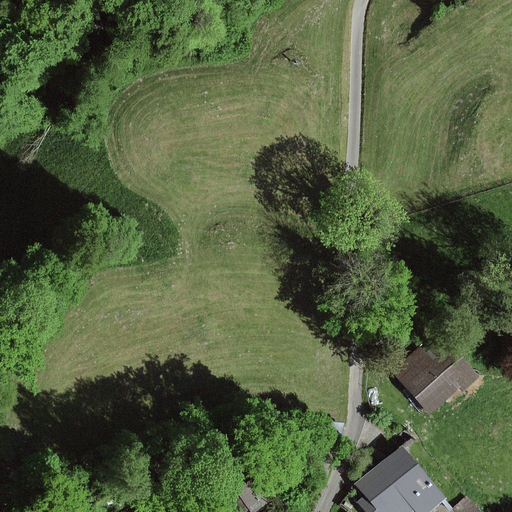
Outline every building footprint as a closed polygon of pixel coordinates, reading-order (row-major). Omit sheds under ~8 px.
[(441,326),(393,365),(431,412),(479,373),(441,326)] [(404,446),(358,483),(368,495),(358,503),(365,511),(451,511),(444,503),(448,500),(404,446)] [(313,476),(324,481),(335,453),(323,449),(313,476)] [(250,480),(236,489),(251,511),(254,511),(274,499),(264,483),(256,488),(250,480)] [(481,511),(468,496),(454,508),(456,511),(481,511)]
